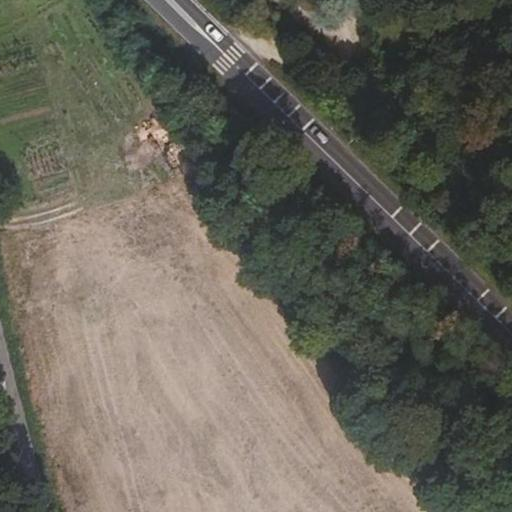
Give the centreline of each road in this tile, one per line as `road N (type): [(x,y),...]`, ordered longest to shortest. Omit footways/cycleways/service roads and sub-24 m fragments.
road 1 (secondary): [(167,0),(511,335)]
road 2 (tertiary): [(0,376),(37,511)]
